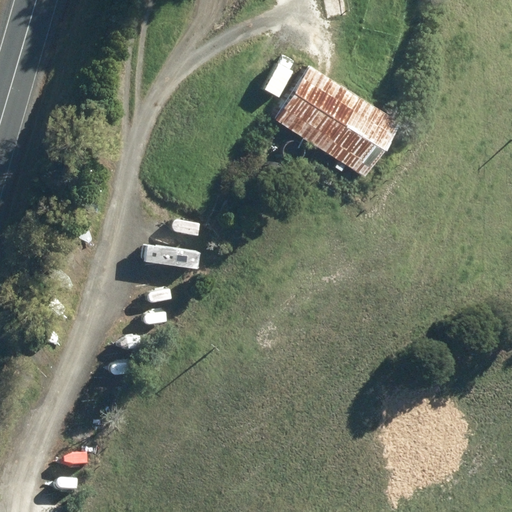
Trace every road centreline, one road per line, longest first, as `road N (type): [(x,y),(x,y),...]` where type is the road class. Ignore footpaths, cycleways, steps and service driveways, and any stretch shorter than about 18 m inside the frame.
road 1 (unknown): [(210,0),(116,105),(90,156),(63,370),(27,511)]
road 2 (unclassified): [(0,118),(35,0)]
